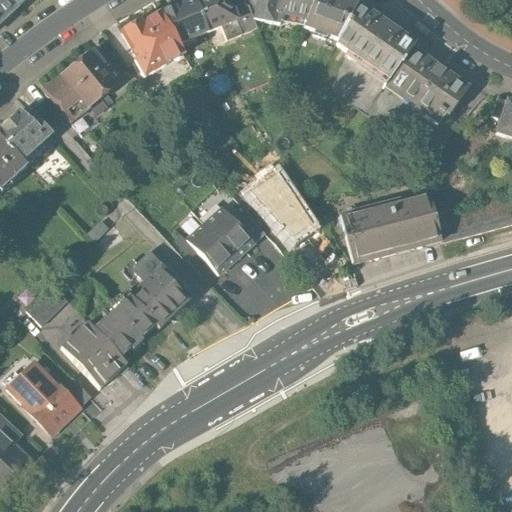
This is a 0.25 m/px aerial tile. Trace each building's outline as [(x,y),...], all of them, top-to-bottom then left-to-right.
[(9,0),(0,0),(0,22),(16,7),(9,0)] [(255,30),(252,22),(245,2),(236,5),(235,2),(229,5),(226,0),(195,0),(193,1),(206,34),(219,28),(223,40),(239,34),(240,36),(255,30)] [(244,0),(245,2),(252,22),(279,27),(280,17),(273,15),(275,8),(269,6),(270,0),(244,0)] [(280,17),(305,22),(314,0),(270,0),(269,6),(275,8),(273,15),(280,17)] [(346,23),(355,7),(357,4),(347,0),(314,0),(305,22),(303,28),(315,33),(314,36),(324,41),(326,38),(336,43),(346,23)] [(176,45),(206,34),(193,1),(159,14),(176,45)] [(336,47),(388,84),(411,51),(413,48),(355,7),(346,23),(349,24),(336,47)] [(141,22),(121,33),(136,61),(134,62),(143,78),(183,56),(176,45),(159,14),(142,24),(141,22)] [(446,121),(467,92),(411,51),(388,84),(403,95),(401,97),(414,107),(411,111),(436,129),(443,120),(446,121)] [(96,53),(48,89),(71,120),(119,84),(96,53)] [(511,108),(505,106),(505,107),(495,104),(489,121),(499,124),(494,137),(511,143),(511,108)] [(31,115),(27,119),(20,111),(0,129),(0,140),(25,168),(55,142),(31,115)] [(0,140),(0,190),(24,167),(0,140)] [(278,175),(247,195),(290,244),(313,230),(278,175)] [(511,194),(433,214),(441,243),(441,245),(511,226),(511,194)] [(400,201),(340,218),(353,266),(441,243),(433,214),(428,198),(401,205),(400,201)] [(240,229),(222,208),(204,224),(236,260),(254,244),(240,229)] [(265,234),(252,218),(240,229),(254,244),(265,234)] [(236,260),(204,224),(186,240),(197,253),(218,276),(236,260)] [(186,240),(180,234),(172,243),(188,261),(197,253),(186,240)] [(175,280),(149,252),(134,267),(133,274),(142,283),(128,297),(155,327),(158,331),(192,299),(185,291),(177,291),(171,284),(175,280)] [(52,285),(27,310),(42,325),(66,301),(52,285)] [(117,316),(110,323),(105,318),(93,330),(120,359),(131,349),(133,351),(142,342),(140,341),(155,327),(128,297),(115,309),(117,312),(117,316)] [(93,330),(87,323),(61,346),(100,388),(125,365),(120,359),(93,330)] [(51,379),(35,362),(8,388),(24,405),(52,434),(81,406),(62,387),(52,377),(51,379)] [(90,397),(72,378),(62,387),(81,406),(90,397)] [(0,429),(9,421),(0,412),(0,429)] [(0,430),(0,484),(27,457),(0,430)]
